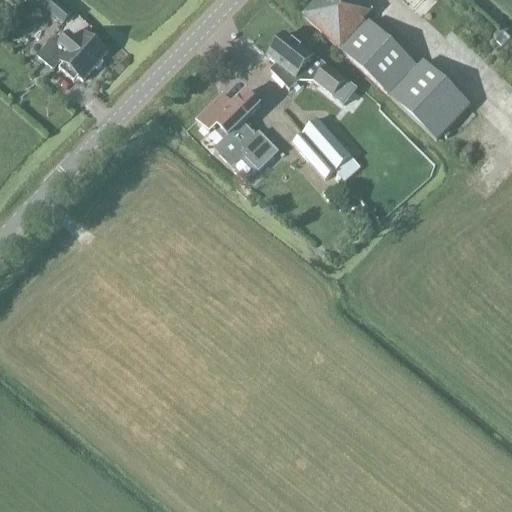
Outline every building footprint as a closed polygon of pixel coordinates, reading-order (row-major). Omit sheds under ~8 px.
[(56,2),(53,0),(33,0),(32,2),(42,9),(44,7),(48,11),(46,13),(63,27),(72,16),(56,2)] [(318,0),(302,17),(436,143),(469,108),(423,65),(417,71),(415,70),(380,35),(378,37),(363,23),(373,12),(360,0),(318,0)] [(55,40),(38,60),(53,72),(60,63),(82,83),(107,55),(84,35),(76,44),(69,38),(62,45),(55,40)] [(286,37),(268,60),(277,67),(272,74),(290,92),(299,84),(314,83),(342,107),(354,92),(326,69),(316,61),(286,37)] [(196,123),(210,139),(218,131),(227,140),(214,153),(232,171),(247,156),(258,167),(276,150),(264,137),(259,142),(243,126),(261,109),(245,93),(232,106),(223,97),(196,123)] [(334,174),(337,172),(346,183),(361,171),(318,122),(301,138),(333,173),(334,174)] [(325,180),(333,173),(301,138),(293,145),(325,180)]
